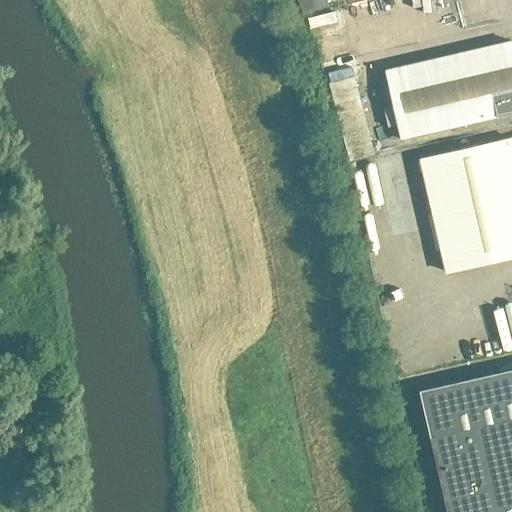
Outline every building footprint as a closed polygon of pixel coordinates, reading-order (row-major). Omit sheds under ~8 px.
[(329,8),(326,0),(299,0),(305,15),(329,8)] [(312,21),(318,69),(339,67),(334,18),(312,21)] [(511,112),(511,41),(386,70),(394,105),(399,125),(402,138),(511,112)] [(340,129),(364,124),(355,81),(330,86),(340,129)] [(394,105),(385,107),(390,127),(399,125),(394,105)] [(511,257),(511,137),(422,157),(449,272),(511,257)] [(511,511),(511,369),(421,391),(444,494),(448,511),(511,511)]
